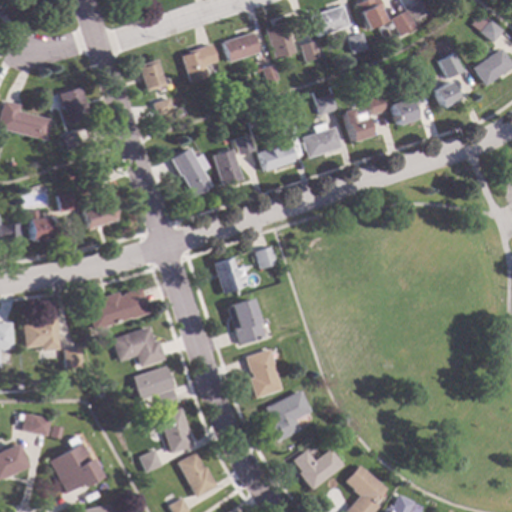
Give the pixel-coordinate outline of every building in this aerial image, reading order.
[(139,0),(126,8),(121,0),(139,0)] [(374,0),(379,10),(375,11),(380,22),(361,30),(350,5),(361,0),(374,0)] [(425,16),(412,25),(402,10),(415,1),(425,16)] [(345,28),(311,39),(304,17),(338,7),(345,28)] [(411,28),(395,38),(385,21),(401,11),(411,28)] [(498,32),(488,44),(474,33),(484,21),(498,32)] [(291,54),(270,61),(260,30),(281,23),(291,54)] [(386,36),(379,39),(375,32),(382,29),(386,36)] [(255,54),(225,64),(219,43),(249,34),(255,54)] [(363,51),(348,56),(342,39),(357,34),(363,51)] [(316,58),(300,63),(295,47),(310,42),(316,58)] [(213,63),(200,67),(203,78),(185,84),(177,58),(184,55),(184,53),(207,46),(213,63)] [(509,67),(480,87),(468,70),(496,50),(509,67)] [(458,73),(443,80),(434,62),(449,54),(458,73)] [(162,87),(143,93),(135,67),(154,61),(162,87)] [(274,82),(263,86),(258,70),(269,66),(274,82)] [(419,88),(405,93),(399,78),(413,73),(419,88)] [(454,101),(437,109),(428,91),(445,83),(454,101)] [(86,117),(64,125),(55,95),(77,88),(86,117)] [(333,111),(315,117),(310,100),(328,94),(333,111)] [(381,113),(366,117),(361,100),(376,96),(381,113)] [(170,112),(153,117),(149,105),(165,99),(170,112)] [(412,121),(393,127),(385,106),(404,99),(412,121)] [(0,102),(16,106),(14,113),(47,121),(42,142),(0,131),(0,102)] [(349,114),(359,111),(367,137),(347,143),(337,113),(348,109),(349,114)] [(292,135),(278,139),(272,122),(286,117),(292,135)] [(324,130),(330,128),(337,149),(303,160),(297,139),(311,134),(309,128),(321,124),(324,130)] [(76,148),(61,152),(57,138),(72,133),(76,148)] [(249,153),(235,157),(230,140),(244,136),(249,153)] [(290,164),(260,174),(253,154),(283,143),(290,164)] [(208,188),(190,198),(177,177),(176,177),(166,160),(185,149),(208,188)] [(238,181),(217,188),(207,157),(228,150),(238,181)] [(98,187),(83,193),(78,177),(92,171),(98,187)] [(68,210),(55,213),(51,197),(65,194),(68,210)] [(112,221),(83,231),(76,212),(105,201),(112,221)] [(32,220),(43,219),(46,240),(26,243),(22,212),(31,211),(32,220)] [(0,226),(14,226),(14,229),(17,229),(17,241),(15,241),(15,243),(0,243),(0,226)] [(273,264),(256,270),(250,253),(266,247),(273,264)] [(238,288),(219,296),(208,267),(227,260),(238,288)] [(146,314),(90,331),(83,308),(97,304),(96,299),(115,294),(116,297),(119,296),(119,295),(138,289),(146,314)] [(261,338),(237,346),(223,309),(248,301),(261,338)] [(55,350),(37,352),(36,347),(21,349),(18,326),(34,324),(33,320),(51,318),(55,350)] [(8,351),(0,351),(0,324),(6,324),(8,351)] [(149,343),(154,341),(160,360),(136,368),(132,357),(115,363),(107,341),(145,328),(149,343)] [(79,368),(61,370),(58,351),(76,348),(79,368)] [(270,365),(268,366),(276,391),(251,399),(245,379),(249,378),(248,373),(246,374),(241,359),(265,351),(270,365)] [(174,406),(158,410),(154,395),(134,401),(127,378),(163,368),(174,406)] [(306,413),(291,420),(297,432),(272,444),(261,423),(266,420),(260,409),(295,392),(306,413)] [(185,435),(184,436),(188,447),(167,455),(153,417),(176,409),(185,435)] [(45,421),(42,437),(25,434),(25,432),(16,431),(19,416),(45,421)] [(97,479),(77,490),(75,485),(61,494),(43,464),(76,444),(97,479)] [(22,469),(11,473),(12,475),(0,480),(0,449),(11,445),(22,469)] [(339,467),(308,492),(294,475),(297,473),(288,462),(301,451),(310,462),(326,450),(339,467)] [(157,467),(141,474),(134,458),(150,451),(157,467)] [(199,469),(202,468),(213,487),(192,499),(172,464),(190,454),(199,469)] [(382,490),(370,504),(374,508),(370,511),(341,511),(355,496),(341,483),(355,467),(382,490)] [(409,504),(405,511),(382,511),(385,507),(388,508),(393,496),(409,504)] [(178,500),(184,511),(166,511),(164,507),(178,500)]
